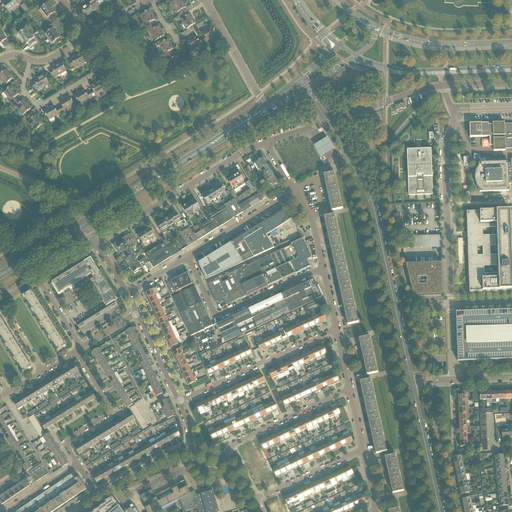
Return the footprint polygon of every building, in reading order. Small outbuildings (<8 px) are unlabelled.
[(3,4),(2,4),(5,8),(8,12),(8,11),(17,4),(17,5),(21,2),(19,1),(18,0),(9,0),(3,5),(3,4)] [(94,0),(88,5),(93,12),(99,7),(94,0)] [(175,1),(171,3),(172,3),(175,8),(174,8),(177,13),(178,12),(180,15),(186,11),(185,8),(186,8),(183,4),(184,4),(181,0),(176,0),(175,0),(175,1)] [(44,6),(40,9),(41,9),(48,18),(47,18),(50,22),(51,20),(55,17),(53,14),(55,13),(54,13),(47,4),(48,4),(48,3),(47,4),(45,1),(41,3),(44,6)] [(93,12),(88,5),(82,9),(81,9),(79,9),(78,10),(82,16),(85,14),(87,17),(88,17),(87,16),(93,12)] [(145,13),(140,15),(140,16),(141,15),(144,20),(143,20),(146,25),(145,25),(147,29),(153,25),(151,22),(155,20),(152,14),(149,10),(145,12),(145,13)] [(182,18),(180,19),(183,24),(184,24),(187,29),(186,29),(188,28),(191,27),(191,26),(195,24),(192,18),(189,14),(188,15),(186,11),(180,15),(182,18)] [(49,31),(45,34),(45,35),(46,34),(50,39),(53,43),(52,44),(54,42),(56,45),(62,41),(59,38),(52,29),(54,28),(52,24),(51,23),(48,25),(49,26),(48,27),(47,28),(46,28),(49,31)] [(148,28),(147,29),(147,30),(149,32),(150,32),(152,36),(153,35),(156,40),(155,41),(160,38),(160,39),(161,38),(165,36),(162,32),(160,28),(159,26),(155,28),(153,25),(148,28)] [(204,36),(201,38),(205,44),(208,42),(207,41),(212,39),(211,38),(216,35),(217,36),(214,31),(215,31),(213,28),(212,26),(208,28),(207,29),(208,29),(202,32),(204,36)] [(23,32),(19,35),(20,34),(27,43),(26,44),(28,43),(30,46),(36,41),(33,38),(33,39),(26,30),(26,29),(23,32)] [(0,44),(1,44),(4,47),(4,48),(10,44),(10,43),(9,42),(7,39),(6,39),(0,31),(0,44)] [(190,39),(185,42),(188,46),(189,46),(191,51),(191,50),(196,47),(196,48),(201,45),(201,46),(204,45),(205,44),(201,38),(198,40),(196,36),(190,39)] [(163,42),(159,45),(160,44),(163,49),(162,50),(164,54),(163,55),(165,58),(172,54),(170,51),(173,49),(170,43),(168,39),(163,41),(163,42)] [(71,60),(68,62),(72,68),(75,66),(76,68),(81,65),(80,64),(85,61),(86,62),(83,57),(80,53),(74,56),(71,59),(71,60)] [(172,54),(165,58),(167,62),(168,61),(171,65),(172,65),(174,70),(173,70),(174,70),(178,68),(179,68),(183,65),(181,61),(180,61),(177,55),(173,58),(172,54)] [(52,69),(48,71),(52,77),(55,75),(56,77),(61,74),(61,73),(66,70),(66,71),(64,66),(63,66),(61,62),(55,65),(55,66),(51,68),(52,69)] [(2,68),(0,69),(0,79),(1,81),(2,80),(6,84),(5,85),(9,82),(9,81),(13,78),(8,73),(5,70),(4,70),(2,68)] [(34,82),(31,84),(34,90),(38,88),(39,90),(44,87),(43,86),(48,83),(49,84),(46,79),(43,75),(37,78),(33,81),(34,82)] [(92,90),(89,92),(93,98),(96,96),(96,95),(100,93),(99,92),(104,89),(105,90),(103,85),(103,84),(100,80),(96,83),(90,86),(92,90)] [(7,89),(3,93),(4,92),(8,96),(7,97),(10,101),(10,102),(12,105),(18,100),(15,97),(19,94),(14,89),(15,89),(11,85),(7,89)] [(78,93),(74,96),(76,100),(77,100),(80,105),(80,104),(79,104),(84,101),(85,102),(89,99),(90,100),(93,98),(89,92),(86,94),(84,90),(78,93)] [(61,106),(58,108),(62,114),(65,112),(65,111),(69,108),(74,105),(74,106),(74,105),(72,101),(72,100),(69,96),(65,98),(65,99),(59,102),(61,106)] [(18,100),(12,105),(15,108),(16,107),(19,111),(20,110),(23,114),(23,115),(27,112),(31,108),(28,104),(28,105),(23,100),(20,102),(18,100)] [(47,109),(43,111),(45,116),(46,116),(49,120),(48,119),(53,117),(54,117),(58,115),(59,116),(62,114),(58,108),(55,109),(53,106),(47,109)] [(28,116),(26,118),(29,121),(27,122),(31,126),(32,126),(36,130),(35,131),(39,127),(43,124),(42,122),(38,119),(35,115),(34,116),(32,113),(28,116)] [(511,126),(504,126),(504,124),(504,122),(492,123),(492,125),(488,125),(488,123),(469,124),(470,137),(489,137),(490,144),(493,144),(493,151),(505,151),(505,147),(511,146),(511,159),(511,160),(511,165),(508,165),(508,162),(493,163),(493,165),(483,165),(483,167),(481,170),(479,174),(478,178),(479,182),(481,186),(484,188),(484,190),(494,190),(494,192),(511,191),(511,194),(511,126)] [(326,136),(313,144),(320,155),(333,147),(326,136)] [(433,195),(432,169),(431,169),(431,166),(430,160),(431,160),(431,149),(407,150),(408,196),(433,195)] [(258,168),(259,170),(260,169),(266,165),(265,163),(265,162),(263,159),(263,160),(262,158),(259,160),(258,161),(255,163),(256,163),(259,168),(258,168)] [(266,165),(260,169),(264,175),(270,171),(266,165)] [(244,170),(248,177),(252,175),(247,168),(244,170)] [(267,182),(267,181),(274,177),(270,171),(264,175),(263,176),(267,182)] [(239,173),(233,177),(239,187),(245,184),(243,181),(244,181),(239,173)] [(324,175),(328,193),(338,191),(337,191),(333,173),(334,173),(324,175)] [(239,187),(233,177),(227,181),(227,180),(227,181),(232,188),(234,191),(239,187)] [(274,177),(267,181),(271,187),(275,185),(278,183),(276,180),(275,180),(274,177)] [(249,181),(246,183),(250,189),(250,190),(254,187),(254,186),(253,187),(249,181)] [(220,185),(214,189),(219,196),(225,192),(220,185)] [(237,198),(234,199),(242,213),(244,212),(262,200),(259,195),(261,193),(261,192),(258,187),(255,189),(254,187),(250,190),(237,198)] [(214,189),(208,192),(213,200),(219,196),(214,189)] [(338,191),(328,193),(332,211),(342,209),(341,209),(337,191),(338,191)] [(213,200),(208,192),(202,196),(206,204),(213,200)] [(222,201),(224,205),(233,219),(242,213),(234,199),(226,204),(224,200),(222,201)] [(194,201),(188,204),(193,212),(199,208),(195,201),(194,201)] [(193,212),(188,204),(182,208),(185,212),(187,216),(193,212)] [(218,209),(220,212),(227,222),(233,219),(224,205),(218,209)] [(212,214),(213,213),(209,208),(205,210),(217,229),(227,222),(220,212),(213,217),(212,214)] [(208,222),(202,226),(207,235),(217,229),(205,210),(202,212),(208,222)] [(264,222),(260,225),(268,238),(271,236),(269,233),(289,221),(283,210),(264,222)] [(510,235),(510,210),(466,212),(469,291),(511,289),(511,278),(511,237),(510,235)] [(176,212),(169,217),(174,225),(175,226),(181,222),(176,212)] [(324,217),(328,235),(339,233),(339,232),(337,233),(333,215),(335,215),(324,217)] [(169,217),(163,220),(168,228),(171,226),(172,227),(174,225),(169,217)] [(167,227),(163,220),(157,224),(160,230),(160,231),(161,231),(163,234),(166,232),(164,229),(167,227)] [(260,225),(241,236),(250,251),(254,257),(274,248),(268,238),(260,225)] [(182,229),(178,231),(183,239),(188,247),(197,241),(189,228),(188,226),(182,229)] [(195,230),(192,232),(197,241),(207,235),(202,226),(199,228),(195,230)] [(145,232),(144,232),(148,240),(154,236),(150,228),(148,229),(144,231),(145,232)] [(148,240),(144,232),(143,233),(143,232),(139,234),(140,235),(138,236),(145,247),(148,245),(146,241),(148,240)] [(328,235),(332,253),(343,251),(343,250),(341,251),(337,233),(339,233),(328,235)] [(120,251),(122,254),(130,250),(129,249),(132,248),(137,245),(133,239),(132,239),(129,234),(122,239),(125,244),(118,248),(120,251)] [(231,243),(240,258),(250,251),(241,236),(231,243)] [(117,253),(120,251),(118,248),(125,244),(122,239),(119,240),(116,243),(115,243),(112,245),(117,253)] [(183,239),(177,243),(182,250),(188,247),(183,239)] [(175,240),(168,244),(165,246),(172,256),(182,250),(177,243),(175,240)] [(303,240),(284,249),(295,273),(310,266),(307,260),(311,258),(303,240)] [(164,243),(154,249),(156,252),(162,262),(172,256),(165,246),(164,243)] [(203,261),(198,263),(205,278),(205,280),(208,278),(231,268),(243,262),(240,258),(231,243),(220,250),(203,261)] [(130,250),(122,254),(126,261),(134,256),(136,254),(132,248),(129,249),(130,250)] [(295,273),(284,249),(270,255),(282,280),(295,273)] [(151,251),(145,255),(151,264),(153,268),(162,262),(156,252),(153,254),(151,251)] [(250,251),(240,258),(243,262),(254,257),(250,251)] [(332,253),(336,271),(347,268),(345,269),(341,251),(343,251),(332,253)] [(270,255),(257,261),(268,286),(282,280),(270,255)] [(126,261),(129,267),(137,262),(134,256),(126,261)] [(93,265),(94,264),(90,259),(51,283),(58,295),(91,274),(93,278),(90,280),(106,306),(116,300),(117,303),(118,302),(116,300),(117,299),(100,271),(99,272),(97,270),(96,270),(93,265)] [(139,265),(140,264),(144,262),(142,259),(137,262),(129,267),(134,274),(138,271),(137,270),(141,268),(141,269),(141,268),(139,265)] [(257,261),(235,272),(246,296),(268,286),(257,261)] [(412,291),(413,293),(442,292),(442,286),(441,263),(405,264),(412,291)] [(336,271),(340,289),(350,286),(349,287),(345,269),(347,269),(347,268),(336,271)] [(246,296),(235,272),(208,284),(208,285),(208,284),(216,301),(216,302),(223,299),(226,306),(246,296)] [(193,284),(188,273),(170,281),(171,282),(166,284),(171,294),(193,284)] [(314,279),(308,282),(316,299),(322,297),(314,279)] [(281,294),(285,303),(289,312),(316,300),(316,299),(308,282),(281,294)] [(193,284),(171,294),(180,314),(202,303),(201,302),(194,287),(195,287),(194,287),(193,284)] [(340,289),(344,307),(354,304),(353,305),(349,287),(351,287),(350,286),(340,289)] [(146,293),(145,293),(146,297),(147,297),(148,298),(159,294),(156,288),(153,289),(145,293),(146,293)] [(29,304),(32,310),(40,305),(36,299),(37,299),(36,297),(35,297),(31,291),(24,296),(27,302),(26,303),(27,305),(29,304)] [(149,300),(148,301),(150,304),(158,300),(161,299),(159,294),(148,298),(149,300)] [(265,302),(264,302),(268,311),(285,303),(281,294),(280,295),(265,302)] [(152,307),(153,309),(161,306),(158,300),(150,304),(152,308),(152,307)] [(249,310),(248,310),(257,328),(273,320),(268,311),(264,302),(264,303),(250,309),(249,309),(249,310)] [(116,303),(110,306),(115,315),(121,311),(116,303)] [(180,314),(186,327),(208,316),(207,316),(202,305),(203,305),(202,303),(180,314)] [(285,303),(268,311),(273,320),(289,312),(285,303)] [(354,304),(344,307),(348,325),(358,323),(358,322),(357,323),(353,305),(354,304)] [(37,318),(41,324),(48,319),(45,313),(46,313),(45,310),(43,311),(40,305),(32,310),(36,315),(34,316),(36,319),(37,318)] [(110,306),(105,309),(110,318),(115,315),(110,306)] [(153,312),(155,315),(163,311),(161,306),(153,309),(154,311),(153,312)] [(105,309),(99,313),(105,321),(110,318),(105,309)] [(233,317),(232,317),(241,335),(257,328),(248,310),(233,317)] [(511,310),(456,313),(457,362),(460,362),(511,360),(511,310)] [(157,318),(158,320),(166,317),(163,311),(155,315),(157,319),(157,318)] [(99,313),(94,316),(99,325),(105,321),(99,313)] [(322,313),(317,315),(320,323),(322,322),(323,323),(326,321),(326,320),(322,313)] [(317,315),(311,318),(315,326),(319,325),(318,324),(320,323),(317,315)] [(94,316),(89,320),(94,328),(99,325),(94,316)] [(208,316),(186,327),(190,336),(213,326),(212,325),(208,317),(208,316)] [(158,322),(160,326),(168,322),(166,317),(158,320),(159,322),(158,322)] [(241,335),(232,317),(231,317),(232,318),(217,325),(217,324),(216,324),(223,338),(225,343),(241,335)] [(311,318),(306,321),(309,328),(311,327),(312,328),(315,326),(311,318)] [(46,332),(50,337),(57,333),(53,327),(55,326),(53,324),(52,325),(48,319),(41,324),(45,329),(43,330),(44,333),(46,332)] [(89,320),(83,323),(88,331),(94,328),(89,320)] [(168,322),(160,326),(162,330),(163,329),(163,331),(171,328),(173,326),(171,321),(168,322)] [(306,321),(300,323),(304,331),(308,330),(308,329),(309,328),(306,321)] [(88,331),(83,323),(78,326),(83,335),(88,331)] [(300,323),(295,326),(298,333),(300,332),(301,333),(304,331),(300,323)] [(295,326),(290,328),(293,336),(297,335),(297,334),(298,333),(295,326)] [(3,339),(6,345),(14,340),(10,335),(11,334),(10,332),(9,332),(5,327),(0,330),(0,335),(1,337),(0,337),(0,338),(1,340),(3,339)] [(126,331),(128,337),(135,334),(132,328),(126,331)] [(163,333),(165,337),(173,333),(171,328),(163,331),(164,333),(163,333)] [(290,328),(284,331),(288,338),(289,337),(290,338),(293,336),(290,328)] [(284,331),(279,333),(283,341),(286,340),(286,339),(288,338),(284,331)] [(173,333),(165,337),(167,340),(168,342),(176,338),(179,337),(177,332),(173,333)] [(57,333),(50,337),(53,343),(52,344),(53,346),(55,345),(58,351),(66,347),(62,341),(63,340),(62,338),(61,338),(57,333)] [(279,333),(273,336),(277,343),(279,342),(279,343),(283,341),(279,333)] [(128,337),(131,342),(137,339),(135,334),(128,337)] [(269,338),(268,338),(272,346),(275,345),(275,344),(277,343),(273,336),(269,338)] [(176,338),(168,342),(169,344),(168,344),(170,348),(171,347),(171,348),(175,345),(178,344),(181,343),(179,337),(176,338)] [(359,339),(363,357),(374,355),(372,355),(368,337),(370,337),(359,339)] [(268,338),(262,341),(266,348),(268,347),(268,348),(272,346),(268,338)] [(131,342),(133,348),(140,345),(137,339),(131,342)] [(11,353),(15,359),(23,354),(19,348),(20,348),(19,345),(18,346),(14,340),(6,345),(10,351),(8,352),(10,354),(11,353)] [(266,348),(262,341),(257,343),(260,351),(261,351),(264,350),(264,349),(266,348)] [(134,350),(136,353),(142,350),(140,345),(133,348),(134,350)] [(319,348),(318,349),(321,356),(326,354),(326,352),(324,349),(323,346),(322,346),(319,347),(319,348)] [(249,347),(243,350),(247,357),(249,356),(249,357),(252,355),(249,347)] [(92,352),(95,357),(101,354),(98,349),(92,352)] [(175,356),(176,358),(183,354),(181,349),(173,352),(173,353),(172,353),(174,356),(175,356)] [(315,349),(312,351),(315,359),(321,356),(318,349),(316,350),(315,349)] [(136,353),(138,359),(145,355),(142,350),(136,353)] [(243,350),(238,352),(242,360),(245,359),(245,358),(247,357),(243,350)] [(308,353),(307,354),(310,361),(314,359),(315,359),(312,351),(308,352),(308,353)] [(238,352),(232,355),(236,362),(238,361),(238,362),(242,360),(238,352)] [(23,354),(15,359),(18,365),(17,366),(18,368),(20,367),(23,373),(31,368),(28,362),(29,361),(27,359),(26,360),(23,354)] [(95,357),(98,362),(104,359),(101,354),(95,357)] [(176,360),(178,364),(186,360),(183,354),(176,358),(177,360),(176,360)] [(304,354),(301,356),(304,364),(310,361),(307,354),(305,355),(304,354)] [(138,359),(141,364),(147,361),(145,355),(138,359)] [(232,355),(227,357),(231,365),(234,364),(234,363),(236,362),(232,355)] [(374,355),(363,357),(367,375),(378,373),(376,373),(372,355),(374,355)] [(298,358),(296,359),(299,366),(300,366),(303,365),(304,364),(301,356),(297,357),(298,358)] [(104,359),(98,362),(101,368),(107,364),(110,362),(107,357),(104,359)] [(227,357),(221,360),(225,367),(227,366),(227,367),(231,365),(227,357)] [(294,359),(290,361),(294,369),(299,366),(296,359),(294,360),(294,359)] [(180,367),(181,369),(188,365),(186,360),(178,364),(179,367),(180,367)] [(221,360),(216,362),(220,371),(223,369),(223,368),(225,367),(221,360)] [(141,364),(143,370),(150,366),(147,361),(141,364)] [(287,363),(285,364),(288,371),(294,369),(290,361),(286,362),(287,363)] [(216,362),(211,365),(214,372),(216,371),(216,372),(220,371),(216,362)] [(101,368),(105,373),(110,369),(107,364),(101,368)] [(283,364),(279,366),(283,374),(288,371),(285,364),(283,365),(283,364)] [(74,365),(69,368),(73,375),(79,372),(74,365)] [(181,371),(182,374),(191,371),(188,365),(181,369),(182,370),(181,371)] [(214,372),(211,365),(206,367),(205,368),(208,375),(209,375),(213,374),(212,373),(214,372)] [(143,370),(146,375),(152,372),(150,366),(143,370)] [(276,368),(274,369),(277,376),(283,374),(279,366),(275,367),(276,368)] [(110,369),(105,373),(108,378),(113,374),(117,372),(113,367),(110,369)] [(69,368),(64,371),(68,378),(73,375),(69,368)] [(277,376),(274,369),(272,370),(272,369),(268,371),(272,379),(277,376)] [(64,371),(59,374),(63,381),(68,378),(64,371)] [(185,378),(186,379),(193,376),(191,371),(182,374),(184,378),(185,378)] [(113,374),(108,378),(111,383),(117,379),(120,377),(119,376),(117,372),(113,374)] [(146,375),(148,380),(155,377),(152,372),(146,375)] [(336,373),(330,376),(333,383),(335,382),(336,383),(339,382),(339,381),(336,373)] [(59,374),(54,377),(58,384),(63,381),(59,374)] [(258,377),(256,377),(259,385),(265,382),(261,375),(261,374),(257,376),(258,377)] [(193,376),(186,379),(187,381),(186,382),(188,385),(196,382),(193,376)] [(330,376),(325,378),(328,387),(332,385),(332,384),(333,383),(330,376)] [(54,377),(49,381),(53,387),(58,384),(54,377)] [(148,380),(151,386),(158,383),(155,377),(148,380)] [(254,377),(250,379),(254,387),(259,385),(256,377),(254,378),(254,377)] [(325,378),(319,381),(323,388),(324,387),(325,388),(328,387),(325,378)] [(111,383),(114,388),(120,384),(117,379),(111,383)] [(247,382),(245,382),(249,390),(254,387),(250,379),(247,381),(247,382)] [(360,382),(364,400),(375,398),(375,397),(373,398),(369,380),(371,380),(371,379),(360,382)] [(49,381),(44,384),(48,391),(53,387),(49,381)] [(319,381),(314,384),(318,392),(321,390),(321,389),(323,388),(319,381)] [(243,382),(239,384),(243,392),(249,390),(245,382),(243,383),(243,382)] [(151,386),(153,391),(160,388),(158,383),(151,386)] [(44,384),(39,387),(43,394),(48,391),(44,384)] [(114,388),(117,393),(123,390),(120,384),(114,388)] [(236,387),(234,388),(238,395),(243,392),(239,384),(236,386),(236,387)] [(314,384),(308,386),(312,393),(314,392),(314,393),(318,392),(314,384)] [(308,386),(303,389),(307,397),(310,395),(310,394),(312,393),(308,386)] [(39,387),(33,390),(38,397),(43,394),(39,387)] [(160,388),(153,391),(156,397),(163,394),(160,388)] [(232,388),(228,389),(232,397),(233,399),(236,398),(235,397),(238,396),(238,395),(234,388),(232,388)] [(225,392),(223,393),(227,400),(232,397),(228,389),(225,391),(225,392)] [(303,389),(297,391),(301,398),(303,398),(307,397),(303,389)] [(33,390),(28,393),(33,400),(38,397),(33,390)] [(117,393),(120,398),(126,395),(123,390),(117,393)] [(297,391),(292,394),(296,402),(299,400),(299,399),(301,398),(297,391)] [(458,395),(458,402),(466,401),(465,395),(468,395),(468,391),(461,391),(461,395),(458,395)] [(28,393),(23,396),(28,403),(33,400),(28,393)] [(92,393),(87,396),(90,402),(95,399),(92,393)] [(221,393),(218,394),(221,403),(227,400),(223,393),(221,393)] [(214,397),(212,398),(216,405),(221,403),(218,394),(214,396),(214,397)] [(292,394),(286,396),(290,404),(292,403),(296,402),(292,394)] [(120,398),(124,403),(129,400),(126,395),(120,398)] [(23,396),(18,399),(22,406),(28,403),(23,396)] [(87,396),(82,399),(85,405),(90,402),(87,396)] [(290,404),(286,396),(281,399),(284,406),(285,406),(285,407),(288,405),(288,404),(290,404)] [(210,398),(207,399),(210,408),(216,405),(212,398),(211,399),(210,398)] [(364,400),(368,418),(379,416),(379,415),(377,416),(373,398),(375,398),(364,400)] [(22,406),(18,399),(13,403),(17,410),(22,406)] [(82,399),(77,403),(80,408),(85,405),(82,399)] [(203,402),(202,403),(205,410),(206,413),(212,410),(210,408),(207,399),(203,401),(203,402)] [(129,400),(124,403),(127,408),(133,405),(129,400)] [(159,403),(162,408),(168,406),(166,400),(159,403)] [(274,402),(268,404),(272,412),(274,411),(274,412),(278,410),(277,410),(278,409),(274,402)] [(77,403),(71,406),(75,411),(80,408),(77,403)] [(205,410),(202,403),(200,404),(199,403),(196,404),(196,405),(199,413),(205,410)] [(268,404),(263,407),(267,415),(271,414),(270,413),(272,412),(268,404)] [(71,406),(66,409),(70,415),(75,411),(71,406)] [(162,408),(159,410),(162,415),(164,414),(171,411),(168,406),(162,408)] [(333,409),(331,409),(334,417),(340,414),(339,412),(338,410),(336,407),(336,406),(332,408),(333,409)] [(263,407),(258,409),(261,417),(263,416),(263,417),(267,415),(263,407)] [(66,409),(61,412),(65,418),(70,415),(66,409)] [(258,409),(252,412),(256,420),(260,419),(259,418),(261,417),(258,409)] [(328,409),(325,411),(329,419),(334,417),(331,409),(329,410),(328,409)] [(251,410),(246,412),(247,414),(247,415),(250,422),(252,421),(253,422),(256,420),(252,412),(251,410)] [(171,411),(164,414),(167,419),(173,417),(171,411)] [(322,414),(320,415),(323,422),(329,419),(325,411),(321,413),(322,414)] [(61,412),(56,415),(60,421),(65,418),(61,412)] [(131,413),(126,417),(130,423),(135,420),(131,413)] [(56,415),(51,418),(54,424),(60,421),(56,415)] [(247,415),(241,417),(245,426),(249,424),(248,423),(250,422),(247,415)] [(318,415),(314,416),(318,424),(323,422),(320,415),(318,415)] [(311,419),(309,420),(312,427),(314,430),(319,427),(318,424),(314,416),(310,418),(311,419)] [(379,416),(368,418),(372,436),(383,433),(382,433),(381,433),(377,416),(378,416),(379,416)] [(126,417),(121,420),(124,426),(130,423),(126,417)] [(241,417),(236,420),(239,427),(241,426),(242,427),(245,426),(241,417)] [(51,418),(46,422),(49,427),(54,424),(51,418)] [(229,419),(224,422),(225,425),(228,432),(230,431),(231,432),(234,431),(230,422),(229,419)] [(121,420),(115,423),(119,429),(124,426),(121,420)] [(236,420),(230,422),(234,431),(238,429),(237,428),(239,427),(236,420)] [(307,420),(303,421),(307,429),(312,427),(309,420),(307,420)] [(300,424),(298,425),(301,432),(307,429),(303,421),(299,423),(300,424)] [(49,427),(46,422),(41,425),(44,430),(49,427)] [(115,423),(110,426),(114,432),(119,429),(115,423)] [(225,425),(219,427),(223,436),(227,434),(227,433),(228,432),(225,425)] [(296,425),(292,426),(296,434),(301,432),(298,425),(296,426),(296,425)] [(110,426),(105,429),(109,436),(114,432),(110,426)] [(175,426),(170,429),(171,433),(175,439),(180,436),(177,430),(175,426)] [(289,429),(287,430),(290,437),(296,434),(292,426),(288,428),(289,429)] [(497,438),(502,437),(502,439),(508,438),(508,430),(507,426),(501,426),(495,427),(497,438)] [(1,430),(4,436),(10,432),(7,427),(1,430)] [(219,427),(214,430),(217,437),(219,436),(220,437),(223,436),(219,427)] [(105,429),(100,432),(104,439),(109,436),(105,429)] [(217,437),(214,430),(208,432),(212,440),(213,441),(216,439),(216,438),(217,437)] [(285,430),(281,431),(285,440),(286,442),(291,439),(290,437),(287,430),(285,431),(285,430)] [(278,434),(276,435),(279,442),(285,440),(281,431),(277,433),(278,434)] [(4,436),(7,441),(13,437),(10,432),(4,436)] [(100,432),(95,435),(99,442),(104,439),(100,432)] [(43,437),(39,440),(43,445),(46,442),(52,439),(49,433),(43,437)] [(165,433),(159,436),(161,439),(164,444),(170,442),(166,436),(165,433)] [(171,433),(166,436),(170,442),(175,439),(171,433)] [(383,433),(372,436),(376,454),(387,452),(386,451),(385,452),(381,434),(383,434),(383,433)] [(349,434),(343,437),(347,444),(349,443),(349,444),(352,442),(349,434)] [(95,435),(90,439),(94,445),(99,442),(95,435)] [(274,435),(270,436),(274,445),(275,447),(275,448),(281,445),(279,442),(276,435),(274,436),(274,435)] [(267,439),(265,440),(268,447),(269,448),(270,449),(275,447),(274,445),(270,436),(267,438),(267,439)] [(336,436),(331,439),(332,442),(336,449),(338,448),(338,449),(342,447),(338,439),(336,436)] [(7,441),(11,446),(16,442),(13,437),(7,441)] [(341,438),(338,439),(342,447),(345,446),(345,445),(347,444),(343,437),(341,438)] [(46,442),(43,445),(46,450),(49,447),(49,448),(56,444),(52,439),(46,442)] [(90,439),(85,442),(89,448),(94,445),(90,439)] [(161,439),(156,442),(159,447),(164,444),(161,439)] [(259,442),(262,448),(263,450),(266,448),(268,447),(265,440),(263,441),(263,440),(259,442),(260,442),(259,442)] [(11,446),(14,451),(19,447),(16,442),(11,446)] [(85,442),(80,445),(84,451),(89,448),(85,442)] [(156,442),(151,445),(154,450),(159,447),(156,442)] [(332,442),(327,444),(331,452),(334,451),(334,450),(336,449),(332,442)] [(48,452),(50,454),(53,453),(59,449),(56,444),(49,448),(51,450),(48,452)] [(144,444),(138,447),(140,450),(143,456),(149,453),(145,447),(144,444)] [(327,444),(322,447),(325,454),(327,453),(327,454),(331,452),(327,444)] [(84,451),(80,445),(75,448),(79,455),(84,451)] [(151,445),(145,447),(149,453),(154,450),(151,445)] [(251,445),(242,449),(257,481),(267,476),(266,473),(265,474),(251,445)] [(14,451),(17,456),(23,452),(19,447),(14,451)] [(138,447),(133,450),(138,459),(143,456),(140,450),(138,447)] [(322,447),(316,449),(320,458),(323,456),(323,455),(325,454),(322,447)] [(54,455),(56,458),(62,454),(59,449),(53,453),(54,455)] [(316,449),(311,452),(314,459),(316,458),(316,459),(320,458),(316,449)] [(133,450),(128,453),(130,456),(133,462),(138,459),(133,450)] [(17,456),(20,461),(26,458),(23,452),(17,456)] [(311,452),(305,455),(309,463),(313,461),(312,460),(314,459),(311,452)] [(128,453),(122,456),(123,456),(128,465),(133,462),(130,456),(128,453)] [(56,458),(59,463),(65,459),(62,454),(56,458)] [(305,455),(300,457),(303,464),(305,463),(305,464),(309,463),(305,455)] [(384,457),(389,475),(398,473),(394,455),(395,455),(384,457)] [(123,456),(117,459),(119,462),(123,468),(128,465),(123,456)] [(293,456),(287,459),(289,462),(292,469),(294,468),(294,469),(298,468),(294,460),(293,456)] [(453,458),(454,464),(462,462),(461,456),(453,458)] [(300,457),(294,460),(298,468),(302,466),(301,465),(303,464),(300,457)] [(20,461),(23,466),(29,463),(26,458),(20,461)] [(65,459),(59,463),(62,468),(68,464),(65,459)] [(119,462),(114,465),(117,471),(123,468),(119,462)] [(289,462),(283,465),(287,473),(291,471),(290,470),(292,469),(289,462)] [(454,464),(455,470),(464,468),(462,462),(454,464)] [(29,463),(23,466),(26,471),(32,468),(29,463)] [(42,463),(40,465),(46,475),(49,474),(42,463)] [(40,465),(37,467),(44,477),(46,475),(40,465)] [(114,465),(109,468),(112,474),(117,471),(114,465)] [(283,465),(278,467),(281,474),(283,474),(284,474),(287,473),(283,465)] [(37,467),(34,468),(41,479),(44,477),(37,467)] [(272,470),(273,471),(276,477),(276,478),(280,476),(279,475),(281,474),(278,467),(272,470)] [(346,469),(344,470),(347,477),(353,475),(352,473),(351,470),(349,467),(345,468),(346,469)] [(34,468),(32,470),(38,480),(41,479),(34,468)] [(109,468),(104,471),(107,477),(112,474),(109,468)] [(455,470),(457,476),(465,474),(464,468),(455,470)] [(38,480),(32,470),(29,471),(36,482),(38,480)] [(342,470),(338,472),(342,480),(347,477),(344,470),(342,471),(342,470)] [(104,471),(98,474),(102,480),(107,477),(104,471)] [(335,474),(333,475),(336,482),(342,480),(338,472),(335,473),(335,474)] [(53,511),(52,510),(56,507),(57,509),(64,505),(62,503),(66,500),(67,502),(86,490),(79,479),(77,480),(73,473),(15,511),(53,511)] [(398,473),(389,475),(393,493),(403,491),(402,491),(398,474),(398,473)] [(102,480),(98,474),(93,477),(96,483),(102,480)] [(457,476),(458,482),(467,481),(465,474),(457,476)] [(331,475),(327,477),(331,485),(336,482),(333,475),(331,476),(331,475)] [(324,479),(322,480),(326,487),(327,490),(332,487),(332,486),(331,485),(327,477),(324,478),(324,479)] [(29,484),(26,479),(0,496),(0,503),(1,505),(30,486),(29,484)] [(178,501),(178,500),(177,500),(182,498),(183,498),(182,498),(190,494),(191,494),(190,494),(187,488),(189,487),(185,480),(176,485),(155,496),(152,490),(140,496),(142,500),(147,508),(145,509),(145,508),(146,511),(154,511),(156,511),(157,511),(161,509),(162,509),(177,500),(177,501),(178,501)] [(320,480),(316,482),(320,490),(326,487),(322,480),(320,481),(320,480)] [(458,482),(460,489),(468,487),(467,481),(458,482)] [(313,484),(311,485),(315,493),(320,490),(316,482),(313,483),(313,484)] [(309,485),(305,487),(309,495),(315,493),(311,485),(309,486),(309,485)] [(302,489),(300,490),(304,498),(309,495),(305,487),(302,488),(302,489)] [(468,487),(460,489),(461,495),(469,493),(468,487)] [(298,490),(294,492),(298,500),(304,498),(300,490),(299,491),(298,490)] [(196,506),(197,508),(198,511),(218,511),(213,491),(194,496),(195,500),(193,501),(194,506),(196,506)] [(291,494),(289,495),(293,503),(298,500),(294,492),(291,494)] [(186,511),(197,508),(196,506),(194,506),(193,501),(195,500),(194,496),(192,493),(190,494),(191,494),(190,494),(182,498),(183,498),(182,498),(177,500),(178,500),(180,499),(183,504),(186,511),(185,511),(186,511)] [(284,498),(286,504),(287,505),(288,507),(294,505),(293,503),(289,495),(288,496),(287,495),(284,497),(284,498)] [(362,495),(357,497),(360,505),(362,504),(362,505),(366,503),(365,502),(366,502),(362,495)] [(111,497),(85,511),(137,511),(132,504),(129,506),(130,508),(127,510),(126,509),(122,511),(111,497)] [(357,497),(351,500),(355,508),(359,506),(358,505),(360,505),(357,497)] [(462,499),(463,506),(472,504),(472,503),(470,497),(462,499)] [(495,507),(493,507),(493,510),(496,510),(508,509),(507,506),(508,506),(507,499),(499,500),(500,506),(495,507)] [(282,511),(277,500),(267,504),(270,511),(282,511)] [(351,500),(346,502),(349,510),(351,509),(351,510),(355,508),(351,500)] [(346,502),(340,505),(343,511),(346,511),(348,511),(347,510),(349,510),(346,502)] [(463,506),(465,511),(473,510),(472,506),(475,506),(475,503),(472,503),(472,504),(463,506)]
